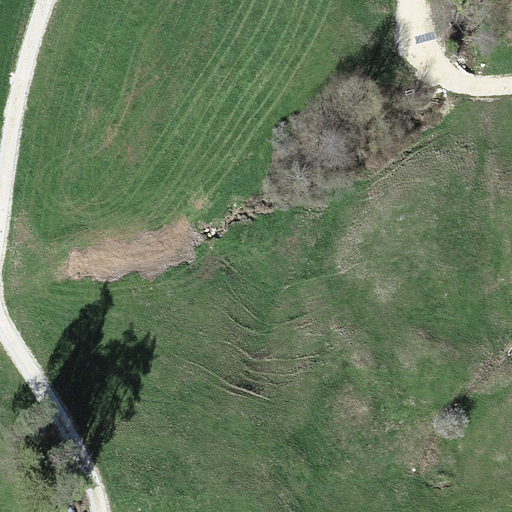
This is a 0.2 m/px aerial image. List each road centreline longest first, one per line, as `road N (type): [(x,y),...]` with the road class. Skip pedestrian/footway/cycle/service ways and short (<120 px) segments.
road 1 (track): [(0,229),(16,102),(48,0)]
road 2 (track): [(100,511),(0,312)]
road 3 (track): [(511,84),(434,85),(419,50),(413,0)]
